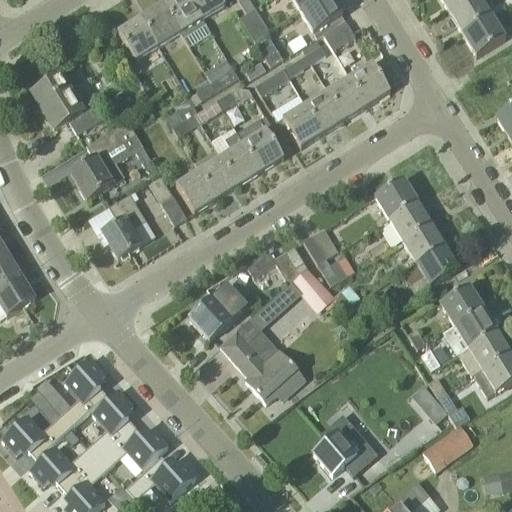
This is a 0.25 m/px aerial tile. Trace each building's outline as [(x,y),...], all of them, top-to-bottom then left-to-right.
[(202,24),(186,0),(176,0),(162,9),(180,38),(188,52),(211,38),(202,24)] [(186,0),(202,24),(225,10),(218,0),(186,0)] [(241,0),(236,4),(245,19),(254,13),(246,0),(241,0)] [(288,0),(299,16),(324,0),(288,0)] [(341,20),(328,0),(324,0),(299,16),(313,39),(342,20),(341,19),(341,20)] [(438,0),(449,16),(475,0),(438,0)] [(475,0),(449,16),(462,39),(491,21),(477,0),(475,0)] [(180,38),(162,9),(140,23),(158,52),(180,38)] [(254,13),(245,19),(239,23),(253,44),(265,37),(268,35),(254,13)] [(475,60),(475,62),(505,43),(491,21),(462,39),(475,60)] [(158,52),(140,23),(119,36),(118,35),(117,36),(135,66),(158,52)] [(345,26),(328,37),(322,40),(332,55),(355,41),(345,26)] [(282,65),(265,37),(253,44),(270,72),(282,65)] [(305,60),(310,69),(325,60),(320,51),(305,60)] [(305,60),(283,74),(289,84),(288,82),(310,69),(305,60)] [(261,65),(244,76),(250,84),(267,74),(261,65)] [(371,68),(349,82),(367,111),(388,97),(388,98),(390,97),(371,68)] [(232,74),(210,87),(216,97),(238,83),(232,74)] [(289,84),(283,74),(254,91),(261,102),(289,84)] [(60,81),(32,99),(54,135),(68,126),(76,140),(105,122),(96,108),(82,116),(60,81)] [(327,96),(345,124),(367,111),(349,82),(327,96)] [(210,87),(188,101),(194,110),(216,97),(210,87)] [(231,96),(215,106),(221,115),(237,105),(231,96)] [(327,96),(305,109),(322,138),(345,124),(327,96)] [(178,120),(192,111),(194,110),(188,101),(173,111),(178,120)] [(301,151),(322,138),(305,109),(282,123),(282,124),(276,127),(287,144),(293,141),(300,153),(302,152),(301,151)] [(195,118),(200,127),(214,118),(209,110),(196,118),(195,118)] [(196,118),(192,111),(178,120),(182,126),(171,133),(177,142),(200,127),(195,118),(196,118)] [(496,124),(509,144),(511,142),(511,111),(494,122),(496,124)] [(154,121),(149,112),(133,122),(138,131),(154,121)] [(123,183),(115,170),(136,158),(143,153),(126,126),(86,150),(94,164),(69,178),(86,206),(123,183)] [(265,134),(242,148),(260,177),(282,164),(283,163),(265,134)] [(230,155),(220,161),(238,190),(260,177),(242,148),(236,138),(224,145),(230,155)] [(143,153),(136,158),(144,171),(151,166),(143,153)] [(238,190),(220,161),(198,175),(216,204),(238,190)] [(195,217),(216,204),(198,175),(175,189),(194,219),(195,218),(195,217)] [(403,184),(374,202),(388,225),(416,207),(403,186),(404,185),(403,184)] [(145,226),(130,200),(108,212),(117,228),(101,238),(117,265),(141,250),(132,235),(145,226)] [(160,209),(163,214),(174,231),(186,224),(176,207),(172,201),(160,209)] [(416,207),(388,225),(401,247),(430,229),(416,207)] [(430,229),(401,247),(415,269),(444,251),(430,229)] [(316,269),(325,263),(337,256),(324,234),(303,246),(316,269)] [(410,285),(421,279),(429,292),(459,274),(458,272),(457,272),(444,251),(415,269),(404,276),(410,285)] [(293,252),(285,257),(294,273),(303,268),(293,252)] [(306,273),(303,268),(294,273),(285,257),(273,264),(268,256),(245,270),(253,282),(275,269),(288,289),(292,286),(306,274),(306,273)] [(8,260),(0,264),(0,294),(21,282),(8,260)] [(330,270),(325,263),(316,269),(330,291),(346,282),(336,266),(330,270)] [(335,305),(332,302),(333,301),(311,278),(306,274),(292,286),(296,291),(295,292),(316,317),(324,311),(326,314),(335,305)] [(21,282),(0,294),(0,310),(6,321),(34,304),(21,282)] [(227,289),(212,302),(189,323),(209,346),(242,316),(232,305),(237,300),(227,289)] [(439,309),(453,332),(482,313),(470,292),(469,291),(439,309)] [(332,302),(335,305),(344,315),(350,310),(352,309),(340,295),(333,301),(332,302)] [(350,310),(344,315),(362,336),(370,328),(352,309),(350,310)] [(467,354),(496,336),(482,313),(453,332),(467,354)] [(416,354),(425,349),(416,334),(407,339),(416,354)] [(265,409),(275,400),(280,406),(304,385),(278,356),(275,358),(255,335),(227,360),(247,383),(245,386),(265,409)] [(471,382),(472,381),(510,358),(496,336),(467,354),(457,360),(471,382)] [(425,349),(416,354),(429,377),(439,371),(425,349)] [(511,361),(510,358),(472,381),(487,404),(511,387),(511,361)] [(93,412),(74,429),(84,440),(120,410),(109,398),(119,390),(105,373),(79,395),(93,412)] [(437,403),(446,397),(436,382),(427,387),(437,403)] [(45,386),(36,394),(44,404),(53,395),(45,386)] [(38,397),(31,403),(39,412),(46,406),(38,397)] [(447,420),(451,427),(453,431),(454,430),(455,431),(463,426),(460,420),(446,397),(437,403),(447,420)] [(121,444),(101,461),(112,472),(147,442),(137,430),(146,422),(132,405),(106,427),(121,444)] [(357,421),(351,426),(337,438),(337,437),(312,458),(332,481),(371,448),(359,435),(365,430),(357,421)] [(40,428),(14,450),(29,467),(38,459),(49,471),(84,441),(74,429),(55,445),(40,428)] [(472,449),(469,443),(461,434),(458,430),(421,455),(435,477),(445,471),(444,469),(472,449)] [(147,442),(112,472),(122,484),(141,468),(155,485),(181,463),(167,446),(157,454),(147,442)] [(68,460),(42,482),(56,499),(66,491),(76,503),(111,473),(101,461),(82,477),(68,460)] [(111,473),(76,503),(83,511),(111,511),(102,501),(122,484),(111,473)] [(174,474),(139,504),(145,511),(153,511),(168,500),(178,511),(187,511),(208,494),(194,478),(184,486),(174,474)] [(511,493),(511,474),(497,477),(501,496),(511,493)] [(394,506),(398,511),(396,511),(418,511),(429,503),(416,487),(394,506)] [(124,493),(112,504),(119,511),(124,511),(133,504),(124,493)]
